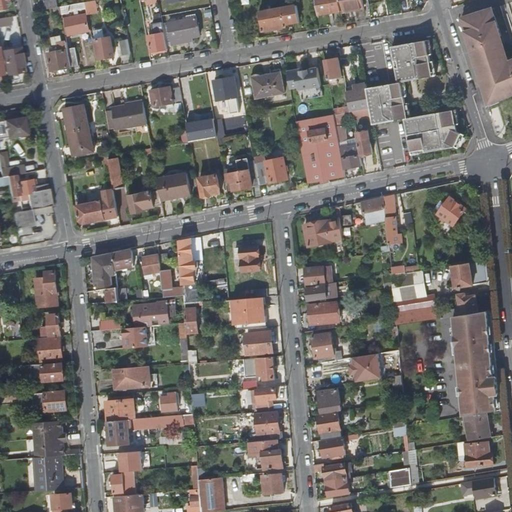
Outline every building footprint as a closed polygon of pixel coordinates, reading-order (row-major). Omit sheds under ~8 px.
[(315,0),(320,17),(342,13),(340,4),(339,0),(315,0)] [(339,0),(340,4),(342,3),(344,12),(364,8),(362,0),(339,0)] [(407,0),(400,0),(403,15),(410,14),(407,0)] [(45,3),(47,12),(53,11),(59,9),(58,1),(45,3)] [(511,1),(502,4),(505,16),(511,14),(511,1)] [(85,5),(88,17),(98,15),(95,3),(85,5)] [(287,9),(260,14),(264,34),(287,28),(286,26),(300,23),(297,6),(287,9)] [(60,22),(63,21),(61,9),(59,9),(53,11),(55,19),(60,22)] [(495,107),(511,100),(511,68),(511,69),(508,60),(502,45),(500,46),(497,39),(499,38),(501,38),(493,19),(491,20),(487,12),(464,22),(467,30),(464,31),(476,62),(485,83),(495,107)] [(86,19),(66,22),(69,40),(89,36),(86,19)] [(198,20),(171,25),(175,46),(194,42),(193,39),(201,37),(198,20)] [(152,54),(169,51),(166,35),(149,38),(152,54)] [(96,42),(99,61),(114,58),(111,39),(96,42)] [(128,41),(120,42),(122,57),(131,55),(128,41)] [(392,48),(399,83),(412,81),(433,77),(427,41),(392,48)] [(51,73),(72,70),(67,44),(53,47),(54,54),(48,55),(51,73)] [(19,49),(0,53),(1,55),(5,77),(23,73),(19,49)] [(325,62),(328,81),(342,78),(338,60),(325,62)] [(476,62),(475,62),(483,83),(485,83),(476,62)] [(223,69),(224,77),(239,74),(237,66),(223,69)] [(299,72),(288,74),(292,90),(299,89),(299,92),(322,88),(318,70),(302,73),(299,73),(299,72)] [(281,74),(253,80),(257,100),(285,95),(281,74)] [(235,79),(215,83),(218,103),(239,99),(235,79)] [(368,90),(368,91),(403,84),(410,83),(412,82),(412,81),(399,83),(368,90)] [(368,91),(370,101),(372,111),(374,126),(406,120),(410,119),(403,84),(368,91)] [(170,89),(151,93),(154,111),(174,108),(170,89)] [(365,101),(350,105),(351,109),(352,115),(353,115),(372,111),(370,101),(365,101)] [(113,109),(114,112),(117,130),(118,133),(136,129),(137,137),(150,134),(144,103),(113,109)] [(66,111),(70,134),(90,130),(86,107),(66,111)] [(334,113),(335,118),(352,115),(351,109),(334,113)] [(455,110),(417,117),(425,154),(458,147),(460,149),(466,135),(459,131),(455,110)] [(111,132),(117,130),(114,112),(107,114),(111,132)] [(413,156),(425,154),(417,117),(410,119),(406,120),(413,156)] [(335,118),(324,120),(327,132),(329,144),(331,153),(341,151),(335,118)] [(25,119),(4,123),(8,141),(28,137),(25,119)] [(309,123),(311,135),(327,132),(324,120),(309,123)] [(298,125),(304,157),(315,155),(313,147),(311,135),(309,123),(298,125)] [(90,130),(70,134),(74,158),(94,154),(90,130)] [(369,131),(357,134),(359,143),(361,156),(362,158),(374,156),(369,131)] [(189,137),(191,144),(213,140),(211,132),(189,137)] [(311,135),(313,147),(329,144),(327,132),(311,135)] [(315,155),(304,157),(310,186),(320,184),(321,187),(329,185),(324,164),(343,160),(341,152),(341,151),(331,153),(329,144),(313,147),(315,155)] [(349,159),(343,160),(345,171),(364,168),(362,158),(361,156),(349,159)] [(284,160),(256,166),(260,187),(288,181),(284,160)] [(324,164),(329,185),(347,181),(345,171),(343,160),(324,164)] [(120,161),(109,163),(115,193),(126,191),(120,161)] [(235,193),(260,187),(256,166),(255,163),(249,164),(248,161),(238,163),(240,174),(228,177),(229,184),(232,183),(235,193)] [(25,174),(23,166),(1,171),(3,178),(7,177),(14,176),(25,174)] [(7,177),(8,185),(11,198),(27,195),(28,199),(30,210),(31,211),(32,211),(51,207),(48,185),(37,187),(34,188),(32,181),(16,184),(14,176),(7,177)] [(158,181),(160,190),(162,202),(192,196),(188,176),(158,181)] [(218,176),(200,180),(204,199),(222,196),(218,176)] [(3,178),(0,178),(0,186),(8,185),(7,177),(3,178)] [(447,190),(445,184),(427,187),(428,194),(447,190)] [(428,194),(427,187),(406,192),(409,205),(420,204),(422,218),(425,218),(431,217),(428,194)] [(144,210),(163,206),(162,202),(160,190),(129,198),(133,216),(145,214),(144,210)] [(399,237),(395,194),(385,196),(386,208),(389,239),(399,237)] [(385,196),(364,201),(366,213),(386,208),(385,196)] [(468,209),(452,197),(440,214),(455,226),(468,209)] [(102,203),(78,207),(80,221),(85,225),(106,221),(102,203)] [(30,210),(13,213),(17,231),(30,228),(35,227),(32,211),(31,211),(30,210)] [(407,226),(415,225),(411,212),(404,213),(407,226)] [(341,217),(342,225),(352,224),(351,216),(341,217)] [(431,217),(425,218),(428,237),(434,236),(431,217)] [(330,220),(306,226),(310,247),(334,241),(330,220)] [(17,231),(18,238),(31,236),(30,228),(17,231)] [(195,281),(192,238),(181,240),(183,263),(183,267),(184,282),(195,281)] [(262,270),(259,246),(242,247),(244,271),(262,270)] [(135,266),(133,250),(115,254),(117,270),(135,266)] [(164,275),(165,297),(185,294),(184,287),(174,288),(172,270),(169,271),(169,269),(171,268),(168,253),(161,254),(164,274),(164,275)] [(115,254),(96,258),(99,289),(114,288),(113,277),(118,276),(117,270),(115,254)] [(158,277),(164,275),(164,274),(161,254),(144,257),(148,274),(157,272),(158,277)] [(454,289),(489,282),(487,260),(454,266),(457,285),(453,286),(454,289)] [(331,283),(336,282),(332,264),(327,265),(331,283)] [(321,283),(328,282),(325,265),(307,268),(309,285),(316,284),(317,286),(321,285),(321,283)] [(429,296),(425,271),(419,272),(393,276),(394,285),(394,288),(395,295),(395,302),(397,319),(397,324),(398,326),(441,319),(437,294),(429,296)] [(36,280),(37,295),(41,295),(42,307),(59,305),(56,272),(47,273),(47,279),(36,280)] [(330,298),(328,283),(328,282),(321,283),(321,285),(317,286),(310,287),(312,301),(330,298)] [(253,297),(268,296),(268,288),(252,289),(253,297)] [(110,302),(120,301),(119,290),(108,290),(110,302)] [(454,317),(479,313),(477,295),(467,297),(467,294),(460,295),(461,303),(458,303),(459,309),(443,312),(444,319),(454,317)] [(269,305),(268,296),(253,297),(242,298),(243,307),(269,305)] [(161,323),(171,322),(170,315),(176,314),(176,305),(169,306),(169,301),(160,302),(160,307),(153,308),(153,304),(137,305),(138,317),(137,317),(138,326),(141,326),(153,325),(152,318),(161,317),(161,323)] [(186,302),(187,322),(188,333),(199,332),(196,301),(186,302)] [(338,302),(310,305),(312,324),(340,322),(338,302)] [(460,367),(497,361),(492,311),(479,313),(454,317),(460,367)] [(48,316),(48,313),(40,314),(41,322),(49,321),(50,326),(42,327),(43,337),(62,335),(60,315),(48,316)] [(101,322),(102,330),(117,328),(116,320),(101,322)] [(187,322),(181,322),(184,362),(190,361),(189,350),(188,333),(187,322)] [(117,328),(102,330),(103,346),(124,344),(123,333),(133,332),(134,339),(142,339),(141,326),(138,326),(117,328)] [(273,351),(271,331),(248,333),(250,353),(273,351)] [(319,358),(320,363),(343,359),(341,351),(333,352),(330,333),(313,336),(316,358),(319,358)] [(62,338),(40,340),(42,362),(63,360),(62,338)] [(383,353),(350,358),(354,383),(387,378),(383,353)] [(274,356),(245,359),(247,377),(265,375),(265,379),(276,378),(274,356)] [(320,363),(318,363),(320,373),(345,369),(343,359),(320,363)] [(488,413),(502,410),(497,361),(460,367),(465,417),(466,416),(488,413)] [(44,365),(44,364),(33,365),(35,383),(45,382),(44,365)] [(64,364),(44,365),(45,382),(65,380),(64,364)] [(151,365),(116,368),(117,389),(153,385),(151,365)] [(246,389),(258,388),(258,380),(245,382),(246,389)] [(253,390),(254,411),(272,410),(271,399),(278,399),(277,388),(253,390)] [(320,393),(323,412),(342,409),(339,390),(320,393)] [(20,391),(7,392),(8,400),(20,398),(20,391)] [(68,411),(66,392),(23,395),(24,407),(43,405),(44,412),(68,411)] [(177,392),(162,394),(164,411),(179,409),(177,392)] [(110,421),(137,419),(135,399),(108,401),(110,421)] [(254,434),(255,441),(282,438),(279,412),(258,414),(259,433),(254,434)] [(194,424),(193,413),(137,419),(110,421),(112,445),(132,443),(130,422),(133,422),(134,429),(194,424)] [(325,440),(343,437),(339,413),(320,416),(325,440)] [(492,438),(488,413),(466,416),(471,441),(477,440),(492,438)] [(60,456),(82,455),(81,450),(69,450),(69,452),(66,452),(65,446),(62,446),(61,442),(65,442),(68,441),(67,434),(64,434),(63,421),(34,423),(36,440),(38,458),(60,456)] [(348,454),(345,437),(343,437),(325,440),(323,440),(326,458),(339,456),(339,458),(343,457),(343,455),(348,454)] [(471,441),(459,443),(461,455),(468,454),(470,467),(496,465),(494,453),(492,454),(490,442),(478,444),(477,440),(471,441)] [(283,449),(264,451),(265,469),(284,467),(283,449)] [(144,465),(152,465),(151,451),(122,452),(123,470),(145,469),(144,465)] [(35,458),(36,475),(38,493),(63,491),(62,472),(59,472),(58,465),(61,465),(60,456),(38,458),(35,458)] [(352,463),(346,464),(347,473),(354,472),(352,463)] [(348,478),(347,473),(346,464),(326,468),(328,482),(348,478)] [(206,468),(199,469),(200,480),(216,478),(215,472),(207,473),(206,468)] [(389,472),(392,488),(413,484),(411,468),(389,472)] [(134,471),(124,472),(124,475),(114,476),(116,497),(137,494),(134,471)] [(283,473),(265,475),(266,494),(285,492),(284,481),(287,481),(286,475),(283,475),(283,473)] [(38,493),(36,475),(30,475),(31,493),(38,493)] [(202,511),(226,509),(223,477),(216,478),(200,480),(200,488),(202,511)] [(350,492),(348,478),(328,482),(330,495),(350,492)] [(495,479),(476,482),(479,497),(498,494),(495,479)] [(191,505),(191,511),(200,511),(202,511),(200,488),(191,489),(192,496),(194,496),(195,505),(191,505)] [(54,495),(55,511),(69,511),(69,510),(74,510),(73,494),(54,495)] [(144,499),(143,494),(137,494),(116,497),(117,511),(138,511),(137,499),(144,499)]
